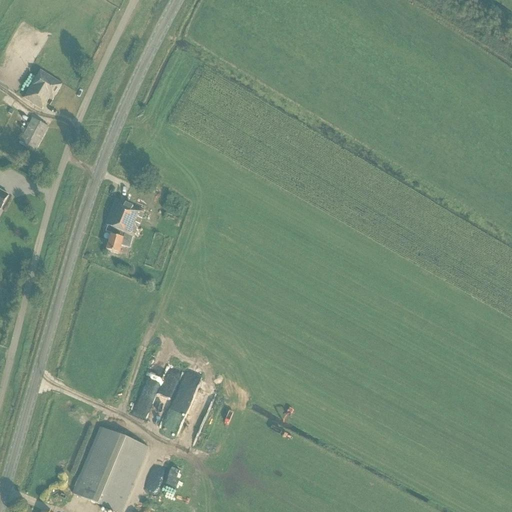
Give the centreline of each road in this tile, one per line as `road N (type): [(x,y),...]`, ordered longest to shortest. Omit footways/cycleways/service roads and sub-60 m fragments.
road 1 (secondary): [(0,505),(87,202),(177,0)]
road 2 (unclassified): [(0,392),(64,158),(134,0)]
